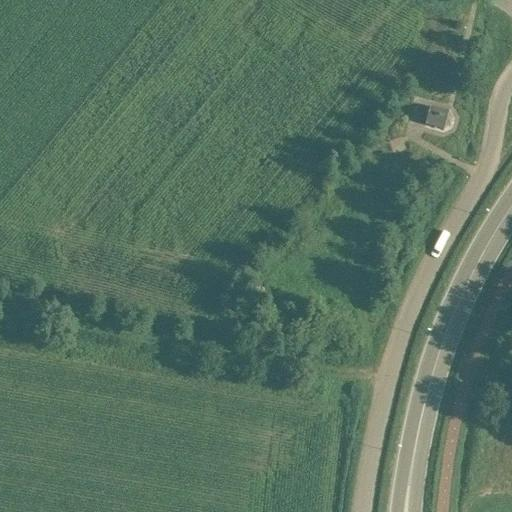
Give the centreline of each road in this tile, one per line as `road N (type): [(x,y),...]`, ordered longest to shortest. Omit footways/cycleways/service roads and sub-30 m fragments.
road 1 (unclassified): [(364,511),(372,440),(405,327),(492,156),(499,96),(511,75)]
road 2 (track): [(0,307),(388,380)]
road 3 (secondary): [(405,511),(439,351),(478,260),(511,206)]
